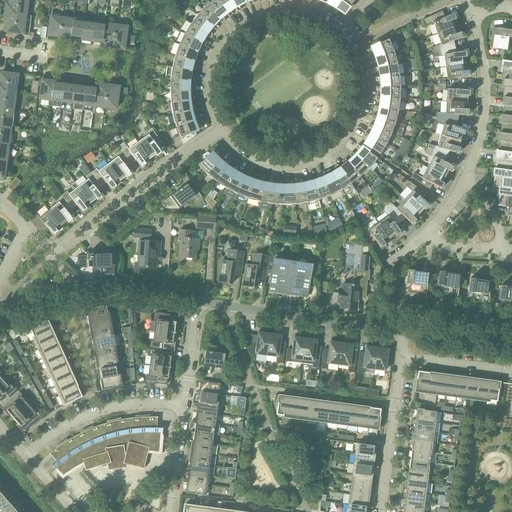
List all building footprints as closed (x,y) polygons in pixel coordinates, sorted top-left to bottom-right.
[(6,4),(4,13),(25,16),(27,0),(9,0),(9,5),(6,4)] [(206,6),(218,19),(226,13),(216,0),(213,0),(212,1),(209,3),(206,6)] [(234,7),(230,0),(216,0),(226,13),(234,7)] [(339,0),(335,7),(344,13),(354,0),(339,0)] [(198,14),(211,26),(218,19),(206,6),(203,9),(199,13),(198,14)] [(433,23),(437,34),(456,27),(454,20),(456,20),(454,14),(443,18),(440,13),(442,12),(442,11),(422,20),(424,26),(433,23)] [(51,17),(50,17),(48,35),(49,36),(49,35),(59,37),(62,14),(51,12),(51,17)] [(25,16),(4,13),(3,22),(6,22),(5,31),(22,34),(22,36),(28,36),(29,32),(31,17),(25,16)] [(62,14),(59,37),(70,38),(73,15),(62,14)] [(193,21),(191,24),(205,34),(211,26),(198,14),(195,17),(193,21)] [(84,17),(73,15),(70,38),(81,40),(84,17)] [(84,17),(81,40),(91,41),(94,18),(84,17)] [(105,20),(94,18),(91,41),(102,42),(104,24),(105,20)] [(112,47),(112,48),(122,49),(123,49),(124,49),(124,48),(124,45),(126,27),(127,23),(116,21),(115,26),(112,47)] [(101,45),(101,46),(102,46),(112,48),(112,47),(115,26),(105,24),(102,42),(101,45)] [(191,24),(188,28),(186,31),(184,34),(200,43),(205,34),(191,24)] [(511,38),(511,30),(511,26),(501,29),(493,28),(490,48),(508,51),(510,38),(511,38)] [(451,42),(462,38),(460,33),(459,33),(456,27),(437,34),(441,45),(439,45),(440,51),(453,48),(451,42)] [(200,43),(184,34),(182,38),(180,41),(179,45),(195,52),(200,43)] [(372,48),(376,57),(393,51),(391,47),(390,44),(388,40),(372,48)] [(195,52),(179,45),(177,49),(176,52),(175,56),(192,62),(195,52)] [(445,67),(466,64),(465,58),(467,57),(466,52),(454,53),(453,48),(440,51),(442,56),(444,56),(445,67)] [(394,55),(393,51),(376,57),(379,67),(396,63),(395,59),(394,55)] [(192,62),(175,56),(174,60),(173,64),(172,68),(189,71),(192,62)] [(502,79),(504,80),(504,79),(511,80),(511,61),(503,61),(502,68),(503,69),(502,79)] [(381,77),(398,75),(398,71),(397,67),(396,63),(379,67),(381,77)] [(447,80),(469,77),(469,71),(467,71),(466,64),(445,67),(447,80)] [(170,80),(188,81),(189,71),(172,68),(167,67),(165,79),(170,80)] [(0,90),(15,93),(17,77),(17,75),(0,72),(0,90)] [(399,79),(398,75),(381,77),(381,87),(399,87),(399,83),(399,79)] [(503,98),(504,98),(504,97),(511,98),(511,80),(504,79),(504,80),(503,87),(504,87),(503,98)] [(52,103),(52,100),(51,100),(53,82),(43,81),(43,80),(42,80),(40,99),(42,99),(49,100),(49,103),(50,103),(52,103)] [(170,92),(188,92),(188,81),(170,80),(170,83),(170,87),(170,92)] [(64,83),(53,82),(51,100),(52,100),(52,103),(50,103),(49,103),(48,106),(52,107),(52,106),(60,108),(61,101),(64,83)] [(75,85),(64,83),(61,101),(71,103),(70,106),(72,106),(73,106),(74,103),(72,103),(75,85)] [(96,88),(94,106),(95,106),(104,107),(107,86),(107,85),(97,84),(96,84),(96,85),(96,88)] [(85,86),(75,85),(72,103),(74,103),(73,106),(72,106),(70,106),(70,109),(73,110),(73,109),(82,110),(83,104),(85,86)] [(107,86),(104,107),(107,108),(113,108),(113,109),(115,109),(118,91),(118,88),(118,87),(117,87),(107,85),(107,86)] [(96,88),(85,86),(83,104),(82,110),(91,112),(91,110),(93,110),(95,110),(95,106),(94,106),(96,88)] [(381,87),(381,97),(399,99),(399,95),(399,91),(399,87),(381,87)] [(447,89),(446,102),(467,103),(467,96),(469,97),(470,91),(447,89)] [(0,108),(12,110),(15,93),(0,90),(0,108)] [(170,103),(188,102),(188,92),(170,92),(170,96),(170,99),(170,103)] [(381,97),(380,107),(398,111),(398,107),(399,103),(399,99),(381,97)] [(505,105),(503,115),(511,116),(511,98),(504,97),(504,98),(503,105),(505,105)] [(172,115),(190,112),(188,102),(170,103),(171,107),(172,111),(172,115)] [(466,110),(467,103),(446,102),(446,113),(444,113),(443,119),(457,121),(458,115),(468,116),(468,110),(466,110)] [(397,115),(398,111),(380,107),(378,117),(395,122),(396,119),(397,115)] [(0,126),(10,128),(14,128),(16,111),(12,110),(0,108),(0,126)] [(176,127),(193,121),(190,112),(172,115),(173,119),(174,123),(176,127)] [(502,123),(501,133),(511,134),(511,116),(503,115),(502,115),(502,118),(501,123),(502,123)] [(394,126),(395,122),(378,117),(374,127),(391,134),(392,130),(394,126)] [(444,124),(440,136),(460,141),(462,135),(464,135),(466,130),(456,127),(457,121),(443,119),(442,124),(444,124)] [(193,121),(176,127),(178,133),(180,139),(183,144),(196,135),(195,132),(197,131),(193,121)] [(14,128),(10,128),(0,126),(0,143),(8,145),(9,135),(13,136),(14,128)] [(374,127),(370,136),(386,145),(388,141),(389,137),(391,134),(374,127)] [(138,142),(150,159),(155,155),(157,157),(161,153),(154,144),(159,140),(151,129),(146,133),(148,135),(138,142)] [(511,134),(501,133),(500,133),(499,141),(500,141),(498,151),(511,152),(511,134)] [(384,147),(386,145),(370,136),(365,145),(380,155),(381,152),(383,150),(384,147)] [(458,148),(460,141),(440,136),(437,147),(428,144),(427,148),(433,151),(444,156),(447,150),(459,154),(460,148),(458,148)] [(126,147),(121,151),(129,162),(134,158),(141,168),(146,165),(144,163),(150,159),(138,142),(128,149),(126,147)] [(404,153),(407,147),(401,145),(398,150),(404,153)] [(362,148),(356,156),(368,169),(372,172),(381,162),(381,163),(381,162),(362,148)] [(433,157),(427,167),(445,177),(449,171),(450,172),(453,167),(442,161),(444,156),(433,151),(427,148),(425,153),(433,157)] [(401,159),(404,154),(397,150),(394,155),(401,159)] [(117,157),(108,164),(120,181),(126,177),(127,178),(131,175),(124,165),(129,162),(121,151),(115,155),(117,157)] [(497,159),(496,169),(511,171),(511,152),(498,151),(497,151),(496,159),(497,159)] [(211,154),(210,155),(207,152),(194,161),(201,169),(203,172),(206,174),(219,161),(211,154)] [(356,156),(348,163),(360,177),(363,174),(366,172),(368,169),(356,156)] [(219,161),(206,174),(209,177),(212,180),(216,182),(227,168),(219,161)] [(357,180),(360,177),(348,163),(340,169),(350,184),(354,182),(357,180)] [(87,180),(78,187),(91,203),(96,199),(97,201),(102,197),(94,188),(99,184),(91,173),(84,164),(78,168),(85,177),(87,180)] [(115,185),(120,181),(108,164),(98,171),(96,169),(91,173),(99,184),(104,180),(111,190),(116,187),(115,185)] [(442,183),(445,177),(427,167),(422,177),(414,173),(411,177),(429,190),(430,190),(428,188),(431,184),(441,189),(444,184),(442,183)] [(227,168),(216,182),(219,184),(222,187),(226,189),(235,173),(227,168)] [(511,171),(496,169),(495,168),(494,176),(495,177),(494,187),(500,188),(511,189),(511,171)] [(340,169),(332,175),(340,191),(343,196),(354,189),(351,184),(350,184),(340,169)] [(234,199),(244,178),(235,173),(226,189),(223,193),(234,199)] [(332,175),(323,179),(329,196),(332,202),(343,197),(340,191),(332,175)] [(12,192),(20,182),(16,178),(8,188),(12,192)] [(253,182),(244,178),(234,199),(245,204),(247,199),(253,182)] [(197,179),(191,181),(195,187),(200,182),(197,179)] [(313,183),(318,200),(324,198),(329,196),(323,179),(313,183)] [(407,187),(399,196),(404,200),(419,214),(424,209),(425,210),(429,206),(420,198),(424,194),(426,195),(408,181),(405,185),(407,187)] [(263,185),(253,182),(247,199),(251,200),(255,201),(259,202),(263,185)] [(313,183),(303,185),(306,203),(314,201),(318,200),(313,183)] [(193,186),(189,189),(186,185),(175,193),(161,203),(165,208),(166,207),(178,208),(193,197),(197,202),(197,201),(201,198),(202,198),(193,186)] [(259,202),(258,208),(270,210),(271,204),(273,186),(263,185),(259,202)] [(303,185),(293,187),(295,205),(299,204),(303,204),(306,203),(303,185)] [(282,205),(283,205),(283,187),(273,186),(271,204),(276,205),(282,205)] [(85,207),(91,203),(78,187),(69,194),(67,192),(61,196),(70,207),(75,203),(82,213),(86,209),(85,207)] [(293,187),(283,187),(283,205),(289,205),(295,205),(293,187)] [(363,199),(369,195),(372,193),(368,187),(365,189),(359,194),(363,199)] [(499,206),(510,207),(511,207),(511,189),(500,188),(499,195),(500,195),(499,206)] [(28,197),(33,201),(37,197),(33,193),(28,197)] [(58,203),(49,210),(62,226),(67,222),(68,224),(73,220),(65,211),(70,207),(61,196),(56,200),(58,203)] [(201,198),(197,201),(202,207),(206,204),(201,198)] [(419,214),(404,200),(396,209),(389,202),(386,206),(391,211),(399,220),(403,216),(412,225),(416,220),(415,219),(419,214)] [(394,224),(399,220),(391,211),(386,206),(382,209),(388,216),(378,222),(390,240),(396,236),(397,237),(401,234),(394,224)] [(56,231),(62,226),(49,210),(39,218),(37,215),(30,221),(42,233),(47,229),(53,236),(58,232),(56,231)] [(214,230),(215,218),(197,216),(196,228),(214,230)] [(238,224),(225,218),(222,224),(235,231),(238,224)] [(326,225),(330,233),(335,230),(330,222),(326,225)] [(390,240),(378,222),(369,229),(363,222),(359,224),(370,244),(369,241),(374,239),(381,248),(386,245),(384,244),(390,240)] [(134,272),(142,273),(143,268),(155,268),(156,260),(158,261),(160,243),(145,242),(146,239),(150,239),(150,231),(134,230),(133,238),(139,238),(138,264),(135,264),(134,272)] [(179,231),(179,239),(181,239),(180,258),(195,259),(196,246),(198,247),(199,240),(190,239),(190,231),(179,231)] [(241,266),(243,252),(229,250),(227,262),(221,261),(218,282),(231,284),(234,265),(241,266)] [(87,256),(77,257),(78,268),(91,268),(91,276),(113,276),(113,278),(100,278),(100,286),(118,286),(118,285),(120,259),(115,253),(111,256),(110,254),(93,255),(93,254),(87,254),(87,256)] [(266,270),(268,256),(253,254),(252,266),(246,265),(242,286),(256,288),(259,269),(266,270)] [(268,260),(266,270),(272,270),(270,277),(268,290),(269,290),(270,288),(281,289),(281,292),(288,293),(292,264),(292,265),(274,262),(274,261),(273,261),(274,257),(268,256),(268,260)] [(359,270),(367,271),(368,257),(361,256),(359,270)] [(316,279),(317,268),(311,268),(312,267),(311,267),(311,268),(293,265),(293,264),(292,264),(288,293),(295,294),(295,291),(307,293),(306,296),(307,296),(310,278),(316,279)] [(426,297),(429,274),(414,272),(414,271),(408,270),(407,277),(406,284),(410,284),(409,293),(425,295),(425,297),(426,297)] [(457,298),(460,275),(445,273),(445,272),(439,271),(438,278),(439,278),(438,285),(441,285),(440,294),(457,296),(457,298)] [(340,308),(345,309),(356,310),(358,298),(365,298),(366,279),(353,278),(353,285),(342,284),(341,289),(338,289),(337,303),(340,304),(340,308)] [(488,305),(491,282),(476,280),(476,279),(470,279),(469,285),(468,292),(472,293),(471,301),(487,303),(487,305),(488,305)] [(511,288),(506,287),(506,286),(500,286),(500,292),(499,299),(503,300),(501,308),(511,309),(511,288)] [(87,309),(89,320),(108,316),(106,306),(87,309)] [(155,331),(174,333),(176,316),(155,313),(154,320),(156,320),(155,331)] [(110,326),(108,316),(89,320),(90,330),(110,326)] [(52,332),(48,322),(30,330),(34,340),(52,332)] [(90,330),(92,340),(111,336),(110,326),(90,330)] [(151,341),(150,348),(171,351),(172,345),(174,333),(155,331),(153,341),(151,341)] [(256,354),(266,355),(269,335),(264,334),(264,332),(258,331),(258,336),(244,334),(251,357),(256,357),(256,354)] [(34,340),(39,349),(56,341),(52,332),(34,340)] [(269,335),(266,355),(277,357),(276,363),(282,363),(285,342),(279,341),(280,334),(274,333),(274,335),(269,335)] [(292,350),(287,349),(285,361),(302,364),(302,360),(302,358),(305,339),(300,339),(300,336),(294,335),(292,350)] [(94,350),(113,346),(111,336),(92,340),(94,350)] [(310,340),(305,339),(302,358),(302,360),(302,364),(312,365),(312,367),(318,368),(321,347),(315,346),(316,338),(310,338),(310,340)] [(328,363),(338,365),(341,344),(336,343),(336,341),(330,340),(329,350),(323,349),(321,368),(327,369),(328,363)] [(60,350),(56,341),(39,349),(43,358),(60,350)] [(346,345),(341,344),(338,365),(348,366),(348,372),(354,373),(356,353),(351,353),(352,343),(346,342),(346,345)] [(374,369),(376,349),(371,348),(372,346),(366,345),(365,353),(359,352),(356,373),(363,374),(363,368),(374,369)] [(94,350),(96,360),(115,356),(113,346),(94,350)] [(376,349),(374,369),(384,371),(384,372),(389,373),(391,357),(387,356),(388,348),(382,347),(382,349),(376,349)] [(145,356),(144,364),(150,365),(169,368),(170,362),(171,356),(170,356),(171,351),(150,348),(149,354),(151,355),(151,357),(145,356)] [(43,358),(47,368),(65,360),(60,350),(43,358)] [(205,352),(201,377),(221,380),(223,366),(227,364),(224,357),(225,354),(223,354),(222,352),(216,351),(215,353),(205,352)] [(98,370),(117,367),(115,356),(96,360),(98,370)] [(69,369),(65,360),(47,368),(51,377),(69,369)] [(167,385),(169,368),(150,365),(148,376),(146,375),(145,383),(167,385)] [(98,370),(100,380),(119,377),(117,367),(98,370)] [(51,377),(56,386),(73,378),(69,369),(51,377)] [(418,372),(416,384),(415,391),(426,392),(428,373),(418,372)] [(438,374),(428,373),(426,392),(436,394),(438,374)] [(436,394),(446,395),(449,376),(438,374),(436,394)] [(459,377),(449,376),(446,395),(456,396),(459,377)] [(121,387),(120,384),(119,377),(100,380),(102,390),(121,387)] [(469,379),(459,377),(456,396),(466,398),(469,379)] [(56,386),(60,395),(77,387),(73,378),(56,386)] [(466,398),(476,399),(479,380),(469,379),(466,398)] [(0,383),(0,403),(2,405),(18,391),(14,386),(12,387),(5,380),(0,383)] [(489,381),(479,380),(476,399),(486,400),(489,381)] [(220,384),(201,381),(199,392),(218,394),(220,384)] [(499,383),(489,381),(486,400),(497,402),(499,383)] [(82,397),(77,387),(60,395),(64,405),(82,397)] [(365,394),(365,395),(386,397),(387,391),(366,389),(365,394)] [(2,405),(13,418),(28,406),(21,398),(23,396),(18,391),(2,405)] [(199,392),(198,402),(217,404),(218,394),(199,392)] [(276,415),(286,416),(289,397),(275,395),(274,403),(278,404),(276,415)] [(240,408),(244,408),(245,402),(245,399),(244,398),(236,397),(235,407),(239,407),(240,408)] [(299,399),(289,397),(286,416),(297,418),(299,399)] [(309,400),(299,399),(297,418),(307,419),(309,400)] [(319,401),(309,400),(307,419),(317,420),(319,401)] [(327,422),(330,403),(319,401),(317,420),(327,422)] [(197,412),(216,415),(217,404),(198,402),(197,412)] [(340,404),(330,403),(327,422),(337,423),(340,404)] [(350,405),(340,404),(337,423),(347,425),(350,405)] [(360,407),(350,405),(347,425),(357,426),(360,407)] [(35,414),(28,406),(13,418),(25,432),(41,417),(37,412),(35,414)] [(370,408),(360,407),(357,426),(367,427),(370,408)] [(380,410),(370,408),(367,427),(378,429),(380,410)] [(440,423),(441,413),(417,409),(415,420),(434,422),(440,423)] [(195,422),(214,425),(216,415),(197,412),(195,422)] [(93,428),(92,426),(79,432),(80,434),(73,437),(67,441),(66,439),(54,447),(55,449),(50,453),(56,462),(51,466),(63,479),(64,478),(62,476),(66,473),(70,470),(74,468),(79,465),(83,463),(85,470),(107,464),(108,469),(126,466),(126,464),(143,469),(147,454),(160,455),(163,428),(157,428),(157,417),(149,417),(149,416),(135,416),(135,418),(128,419),(121,420),(120,418),(106,422),(107,423),(100,425),(93,428)] [(415,420),(414,430),(433,433),(434,422),(415,420)] [(195,422),(194,432),(213,435),(218,435),(219,425),(214,425),(195,422)] [(414,430),(413,440),(432,443),(433,433),(414,430)] [(193,442),(212,445),(213,435),(194,432),(193,442)] [(413,440),(411,450),(430,453),(432,443),(413,440)] [(191,452),(210,455),(212,445),(193,442),(191,452)] [(356,444),(355,454),(374,457),(375,446),(356,444)] [(411,450),(410,460),(429,463),(430,453),(411,450)] [(190,463),(209,465),(210,455),(191,452),(190,463)] [(355,454),(353,464),(373,467),(374,457),(355,454)] [(410,460),(409,470),(428,473),(429,463),(410,460)] [(188,473),(208,475),(209,465),(190,463),(188,473)] [(353,464),(352,474),(371,477),(373,467),(353,464)] [(227,467),(226,478),(235,479),(235,475),(236,469),(232,468),(228,468),(227,467)] [(409,470),(407,481),(426,483),(428,473),(409,470)] [(187,483),(206,485),(208,475),(188,473),(187,483)] [(352,474),(351,484),(370,487),(371,477),(352,474)] [(407,481),(406,491),(425,493),(426,483),(407,481)] [(206,485),(187,483),(186,493),(205,496),(206,485)] [(351,484),(349,494),(369,497),(370,487),(351,484)] [(406,491),(404,501),(424,503),(425,493),(406,491)] [(349,494),(348,505),(367,507),(369,497),(349,494)] [(0,511),(3,511),(11,506),(4,498),(0,501),(0,511)] [(404,501),(403,511),(411,511),(422,511),(424,503),(404,501)]
